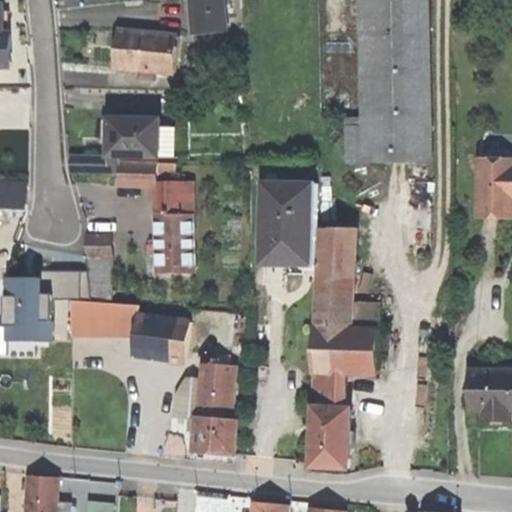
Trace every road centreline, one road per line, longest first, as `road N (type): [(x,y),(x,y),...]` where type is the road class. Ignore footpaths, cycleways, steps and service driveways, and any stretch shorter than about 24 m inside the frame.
road 1 (residential): [(0,454),(511,504)]
road 2 (unknown): [(440,497),(433,253)]
road 3 (residential): [(41,0),(55,213)]
